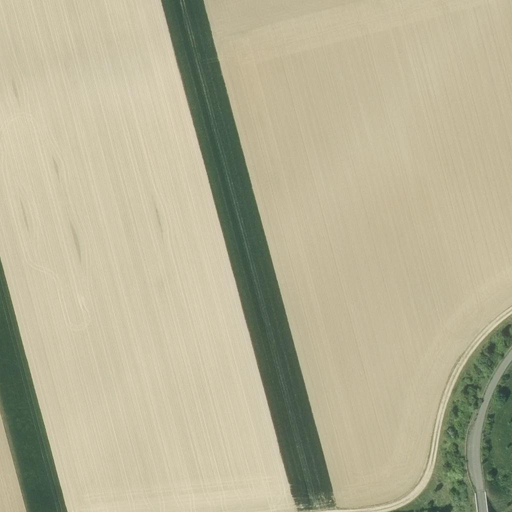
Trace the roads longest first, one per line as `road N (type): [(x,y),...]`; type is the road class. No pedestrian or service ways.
road 1 (track): [(389,511),(424,486),(463,368),(511,314)]
road 2 (track): [(511,353),(477,419),(475,491)]
